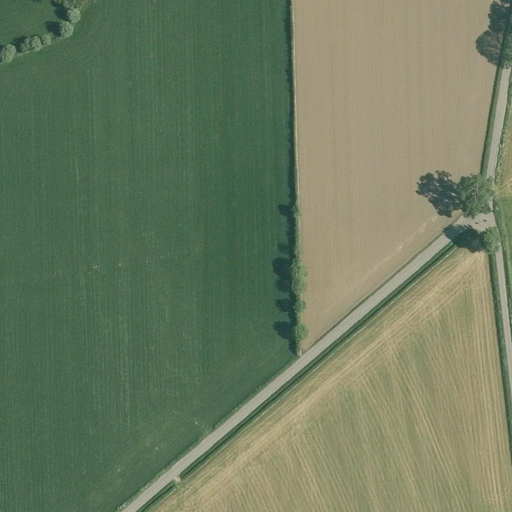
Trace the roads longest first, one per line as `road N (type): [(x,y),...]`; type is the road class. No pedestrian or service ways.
road 1 (unclassified): [(127,511),(477,211)]
road 2 (unclassified): [(511,379),(495,233),(477,211)]
road 3 (unclassified): [(477,211),(511,54)]
